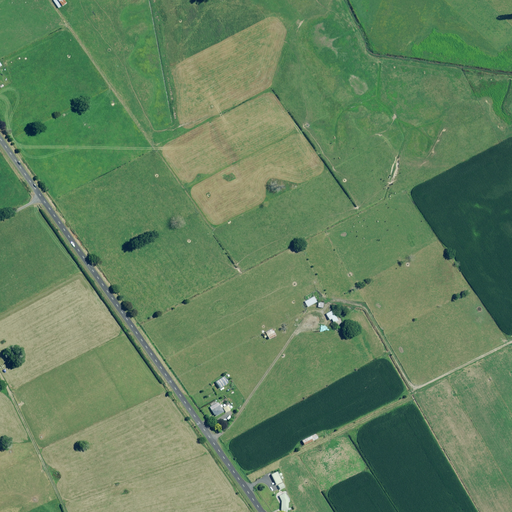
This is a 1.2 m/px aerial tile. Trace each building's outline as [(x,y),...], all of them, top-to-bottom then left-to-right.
[(65,3),(63,0),(53,0),(58,8),(65,3)] [(316,302),(313,297),(304,302),(307,307),(316,302)] [(338,321),(333,310),(325,314),(328,320),(331,319),(333,323),(338,321)] [(275,336),(272,329),(265,332),(268,339),(275,336)] [(227,383),(223,377),(215,382),(219,388),(227,383)] [(220,405),(219,405),(218,403),(217,401),(210,404),(211,406),(209,407),(214,415),(215,414),(215,416),(223,412),(221,408),(222,407),(220,405)] [(317,438),(315,434),(301,441),(304,445),(317,438)] [(281,482),(277,472),(271,475),(275,485),(281,482)] [(280,509),(281,509),(281,511),(283,511),(286,511),(287,509),(288,503),(288,500),(285,493),(278,496),(281,501),(280,509)]
